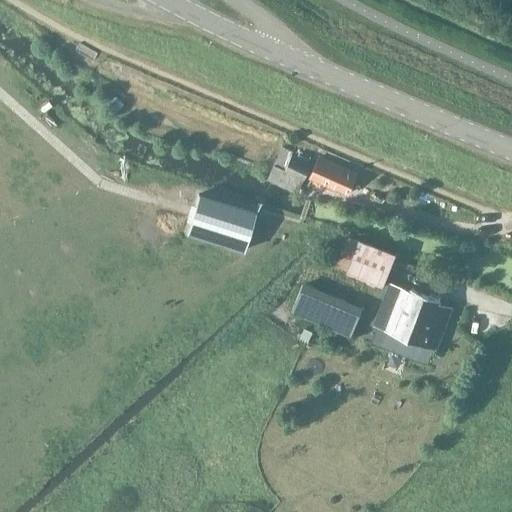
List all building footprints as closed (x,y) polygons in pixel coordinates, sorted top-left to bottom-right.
[(299,192),(311,164),(292,155),(293,151),(283,147),(268,178),(299,192)] [(346,197),(348,193),(357,174),(319,157),(310,177),(316,179),(313,183),(322,187),(324,183),(344,192),(343,195),(346,197)] [(243,251),(255,212),(198,194),(193,208),(191,217),(186,233),(243,251)] [(358,240),(346,269),(384,285),(396,255),(358,240)] [(436,349),(452,307),(440,301),(441,299),(412,287),(411,290),(390,282),(374,325),(436,349)] [(303,283),(291,311),(350,335),(362,308),(303,283)]
